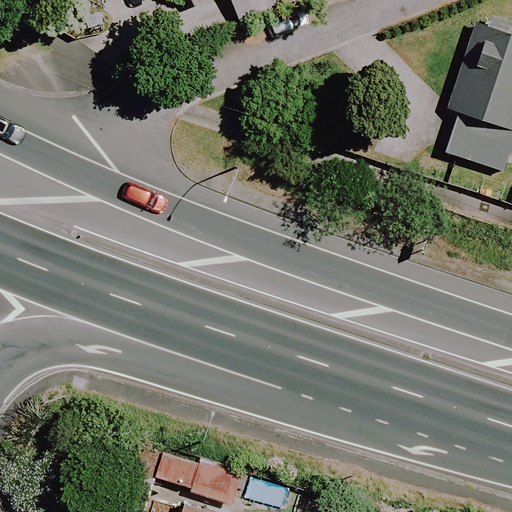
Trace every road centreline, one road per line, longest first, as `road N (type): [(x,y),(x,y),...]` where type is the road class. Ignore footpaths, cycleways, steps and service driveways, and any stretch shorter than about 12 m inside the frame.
road 1 (trunk): [(0,149),(50,175),(511,332)]
road 2 (trunk): [(511,427),(174,318)]
road 3 (trunk): [(174,318),(0,246)]
road 4 (trunk): [(174,318),(32,347),(0,363)]
